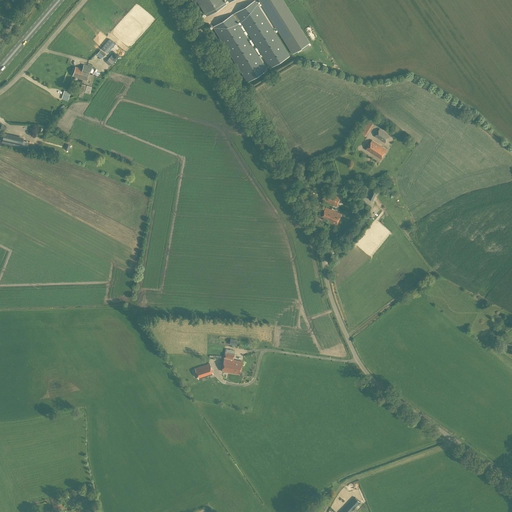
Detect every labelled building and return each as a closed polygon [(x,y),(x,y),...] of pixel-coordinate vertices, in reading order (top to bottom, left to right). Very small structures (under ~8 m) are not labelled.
[(196,0),(206,16),(218,9),(226,4),(223,0),(228,0),(230,2),(232,0),(196,0)] [(255,0),(254,0),(214,25),(248,81),(267,69),(237,20),(241,18),(271,67),(290,55),(255,0)] [(258,0),(292,54),(310,43),(283,0),(258,0)] [(110,38),(101,48),(107,53),(115,43),(110,38)] [(96,54),(101,58),(103,56),(103,57),(105,54),(100,50),(96,54)] [(114,61),(109,57),(106,61),(111,66),(114,61)] [(82,69),(82,72),(89,74),(92,67),(84,64),(82,69)] [(75,66),(72,75),(87,80),(89,74),(82,72),(82,69),(75,66)] [(360,131),(366,136),(374,125),(368,120),(360,131)] [(380,128),(374,136),(384,143),(390,135),(380,128)] [(20,148),(27,150),(27,149),(29,149),(30,143),(28,143),(29,141),(23,140),(24,137),(4,133),(1,144),(21,147),(20,148)] [(387,149),(372,140),(366,149),(381,159),(387,149)] [(321,200),(337,207),(341,197),(330,192),(331,190),(326,188),(321,200)] [(331,209),(326,207),(321,218),(327,221),(331,209)] [(341,214),(332,209),(327,221),(337,225),(341,214)] [(336,234),(330,240),(333,243),(339,237),(336,234)] [(226,349),(224,358),(233,360),(234,354),(232,354),(232,350),(226,349)] [(223,365),(222,371),(237,374),(238,370),(236,369),(236,365),(232,364),(233,360),(224,358),(223,365)] [(242,361),(233,360),(232,364),(236,365),(236,369),(238,370),(237,374),(240,375),(242,361)] [(198,379),(213,374),(210,363),(194,368),(198,379)] [(355,497),(340,511),(351,511),(361,502),(355,497)] [(54,511),(63,509),(62,503),(52,506),(54,511)]
